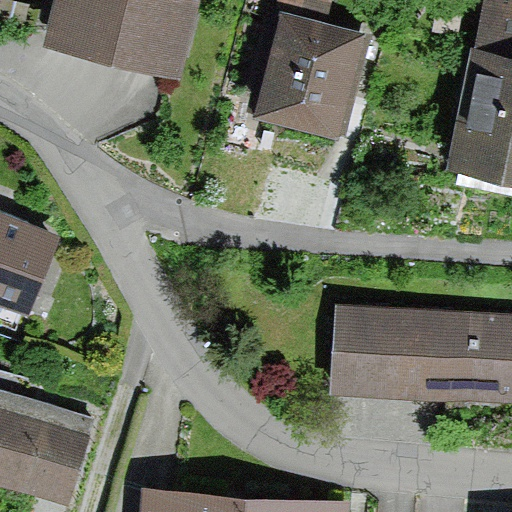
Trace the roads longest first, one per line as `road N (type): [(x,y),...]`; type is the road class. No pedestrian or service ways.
road 1 (residential): [(100,188),(208,403),(283,448),(511,477)]
road 2 (residential): [(100,188),(253,238),(511,250)]
road 3 (residential): [(0,95),(32,116),(100,188)]
